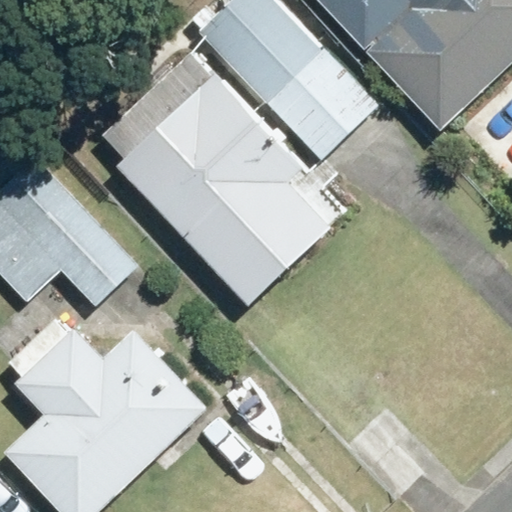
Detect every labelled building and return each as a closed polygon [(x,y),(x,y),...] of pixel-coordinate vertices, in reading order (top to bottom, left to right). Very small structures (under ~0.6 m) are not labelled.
[(511,0),(324,0),(450,131),(511,71),(511,0)] [(281,99),(330,155),(385,108),(336,52),(281,99)] [(221,70),(123,164),(260,305),(344,224),(298,176),(311,164),(221,70)] [(150,266),(44,159),(0,201),(0,262),(35,298),(65,270),(105,310),(150,266)] [(15,447),(73,511),(98,511),(215,408),(142,327),(112,354),(88,328),(25,384),(52,414),(15,447)]
